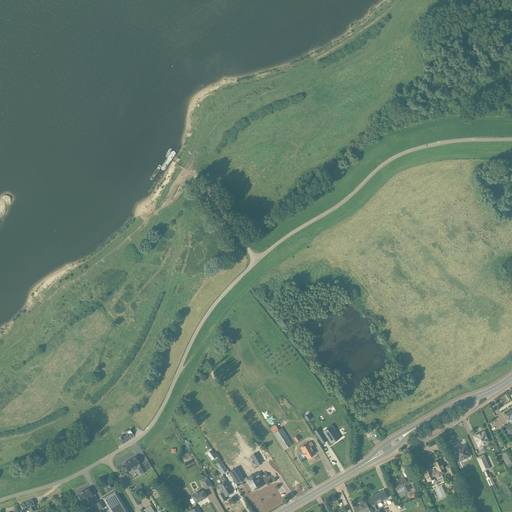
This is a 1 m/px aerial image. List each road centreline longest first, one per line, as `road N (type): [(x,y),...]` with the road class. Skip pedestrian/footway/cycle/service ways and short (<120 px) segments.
road 1 (unclassified): [(106,457),(149,426),(205,316),(275,244),(393,157),(442,142),(511,139)]
road 2 (secondary): [(284,511),(395,442)]
